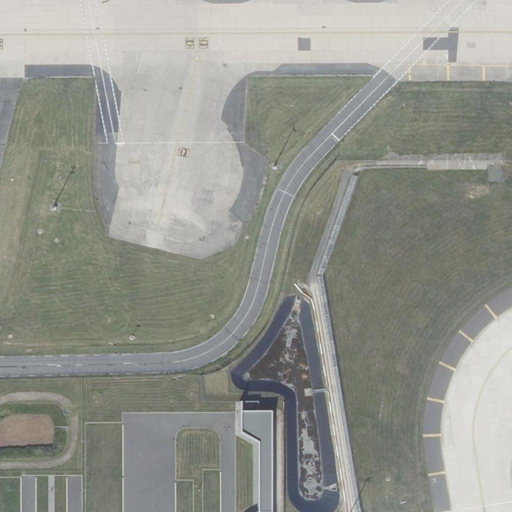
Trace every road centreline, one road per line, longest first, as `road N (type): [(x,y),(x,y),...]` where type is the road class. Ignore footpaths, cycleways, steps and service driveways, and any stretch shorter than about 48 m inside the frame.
road 1 (unknown): [(348,511),(323,336),(320,241),(331,218)]
road 2 (track): [(0,401),(49,396),(73,418),(61,461),(0,464)]
